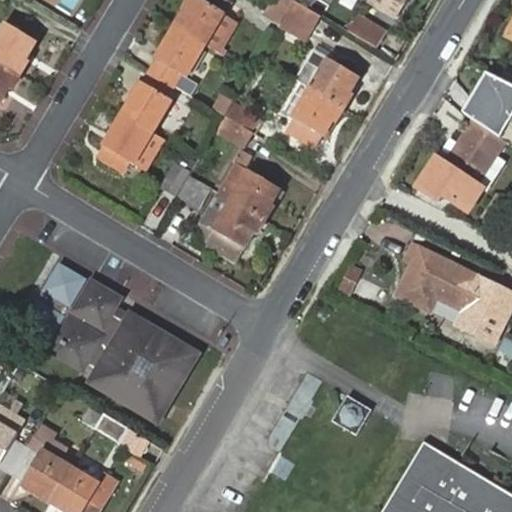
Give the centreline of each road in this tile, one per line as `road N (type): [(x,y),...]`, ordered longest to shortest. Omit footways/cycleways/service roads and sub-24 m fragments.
road 1 (residential): [(275,321),(462,0)]
road 2 (residential): [(275,321),(32,176)]
road 3 (residential): [(158,511),(275,321)]
road 4 (residential): [(132,0),(32,176)]
